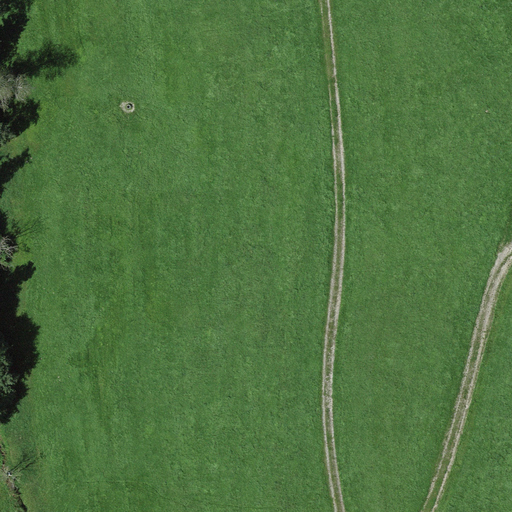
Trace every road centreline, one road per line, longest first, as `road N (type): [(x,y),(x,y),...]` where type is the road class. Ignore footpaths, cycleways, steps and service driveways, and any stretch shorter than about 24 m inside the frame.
road 1 (track): [(332,0),(344,199),(329,408),(342,511)]
road 2 (track): [(431,511),(511,227)]
